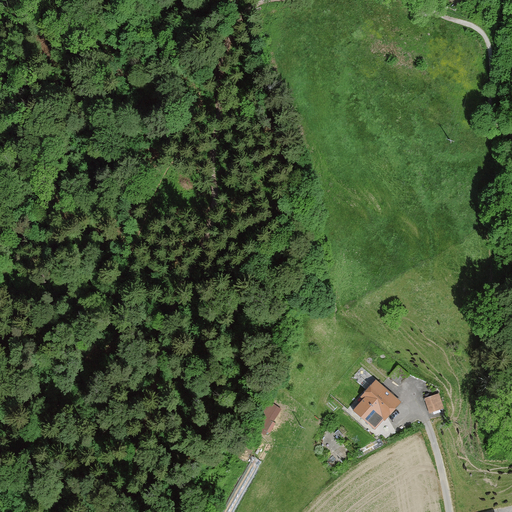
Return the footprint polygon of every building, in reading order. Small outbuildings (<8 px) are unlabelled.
[(408,374),(398,365),(389,375),(399,384),(408,374)] [(360,396),(362,397),(352,408),(374,427),(386,414),(388,415),(401,401),(376,378),(360,396)] [(440,393),(425,397),(429,413),(444,409),(440,393)] [(274,409),(269,407),(259,424),(263,427),(262,428),(270,433),(276,422),(269,418),(274,409)] [(249,487),(261,459),(252,455),(241,484),(249,487)]
